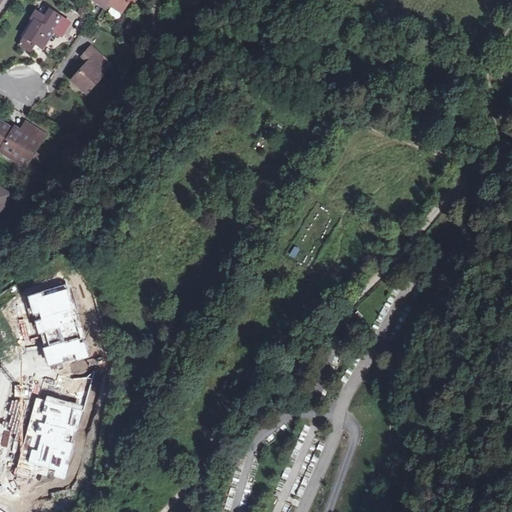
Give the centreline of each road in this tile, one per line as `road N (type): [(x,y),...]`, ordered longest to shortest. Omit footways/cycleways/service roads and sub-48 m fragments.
road 1 (track): [(165,511),(457,191),(472,204),(353,511)]
road 2 (track): [(476,169),(343,113),(307,121),(112,431),(90,511)]
road 3 (track): [(464,191),(496,145),(499,113),(487,77)]
